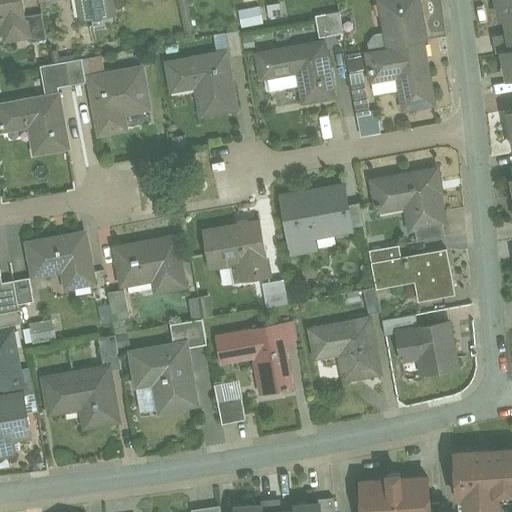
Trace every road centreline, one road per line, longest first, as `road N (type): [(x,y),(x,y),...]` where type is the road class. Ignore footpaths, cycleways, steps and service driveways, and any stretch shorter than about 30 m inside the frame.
road 1 (residential): [(0,491),(270,455),(490,397),(495,359),(473,129)]
road 2 (residential): [(238,171),(473,129)]
road 3 (residential): [(473,129),(457,0)]
road 4 (residential): [(0,213),(120,190)]
